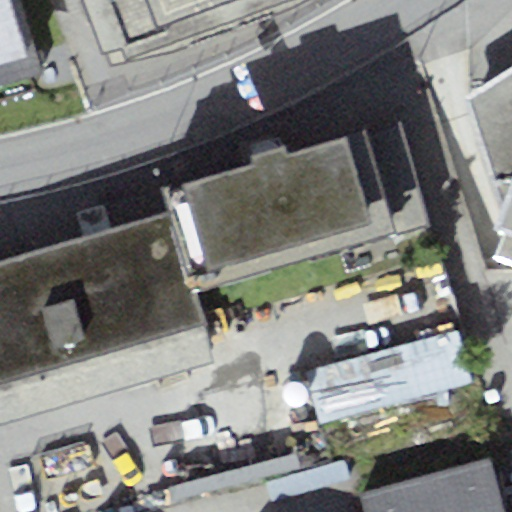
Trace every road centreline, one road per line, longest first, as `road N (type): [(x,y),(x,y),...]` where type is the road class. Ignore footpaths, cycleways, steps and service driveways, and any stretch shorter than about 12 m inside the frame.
road 1 (residential): [(0,155),(189,104),(420,0)]
road 2 (unknown): [(402,10),(511,384)]
